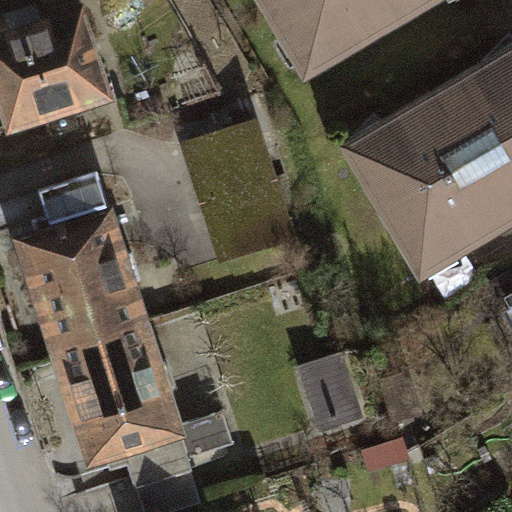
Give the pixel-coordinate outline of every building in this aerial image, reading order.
[(259,0),(311,86),(455,0),(259,0)] [(0,105),(11,141),(52,128),(57,145),(86,136),(81,119),(124,106),(94,7),(5,34),(2,23),(0,23),(0,105)] [(511,49),(345,150),(424,280),(468,253),(490,290),(511,276),(511,49)] [(262,127),(187,149),(225,275),(300,252),(262,127)] [(56,227),(17,239),(53,353),(155,322),(110,178),(47,198),(56,227)] [(511,276),(490,290),(511,325),(511,276)] [(155,322),(53,353),(89,468),(130,455),(140,485),(200,466),(155,322)] [(325,428),(355,421),(339,358),(309,365),(325,428)] [(368,459),(376,483),(420,468),(412,445),(368,459)]
